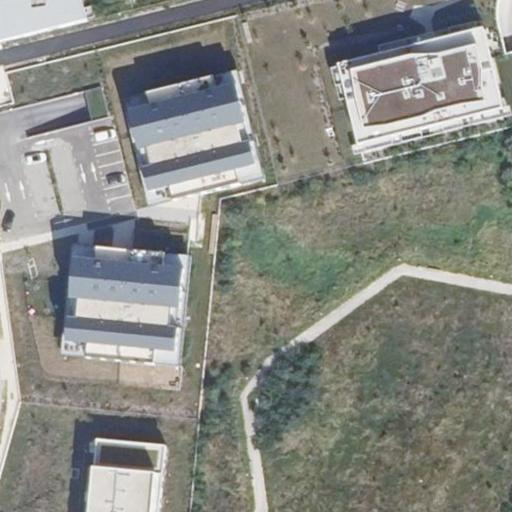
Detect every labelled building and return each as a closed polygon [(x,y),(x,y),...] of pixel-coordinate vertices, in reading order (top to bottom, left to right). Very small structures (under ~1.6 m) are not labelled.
[(2,0),(2,46),(87,24),(78,0),(2,0)] [(505,110),(485,29),(339,65),(359,146),(505,110)] [(239,71),(215,77),(218,91),(238,86),(248,125),(240,127),(245,146),(253,144),(258,166),(238,172),(241,185),(266,179),(239,71)] [(171,188),(174,202),(241,185),(238,172),(258,166),(253,144),(245,146),(240,127),(248,125),(238,86),(218,91),(215,77),(148,94),(151,108),(131,113),(140,151),(148,149),(153,168),(145,170),(151,193),(171,188)] [(151,108),(148,94),(123,100),(150,208),(174,202),(171,188),(151,193),(145,170),(153,168),(148,149),(140,151),(131,113),(151,108)] [(97,262),(98,248),(73,245),(62,356),(87,359),(89,344),(68,342),(70,319),(78,320),(80,300),(72,299),(76,260),(97,262)] [(165,269),(167,254),(98,248),(97,262),(76,260),(72,299),(80,300),(78,320),(70,319),(68,342),(89,344),(87,359),(156,365),(157,351),(178,353),(181,330),(172,329),(174,309),(183,310),(186,271),(165,269)] [(192,257),(167,254),(165,269),(186,271),(183,310),(174,309),(172,329),(181,330),(178,353),(157,351),(156,365),(181,368),(192,257)] [(160,511),(167,447),(98,440),(91,511),(160,511)]
